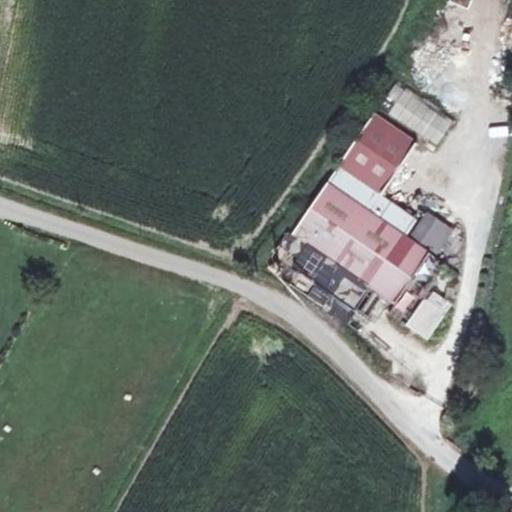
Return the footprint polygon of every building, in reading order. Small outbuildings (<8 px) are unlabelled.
[(380,108),(436,146),(454,120),(397,82),(380,108)] [(420,143),(378,114),(343,165),(386,195),(420,143)] [(386,195),(343,165),(330,183),(409,236),(421,219),(386,195)] [(409,236),(330,183),(297,232),(399,303),(434,253),(409,236)] [(417,235),(434,246),(448,226),(431,215),(417,235)] [(455,231),(448,226),(434,246),(441,252),(455,231)] [(405,326),(429,341),(447,312),(423,297),(405,326)]
